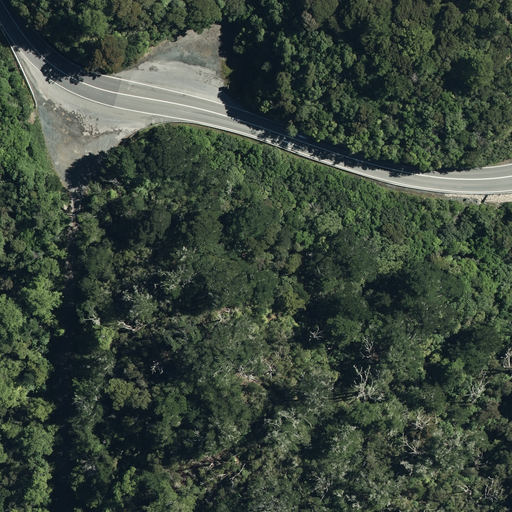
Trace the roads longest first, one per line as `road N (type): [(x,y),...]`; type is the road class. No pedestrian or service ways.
road 1 (trunk): [(8,0),(49,61),(99,89),(207,110),(405,173),(511,177)]
road 2 (unknown): [(99,89),(174,49),(209,46),(225,60),(234,119)]
